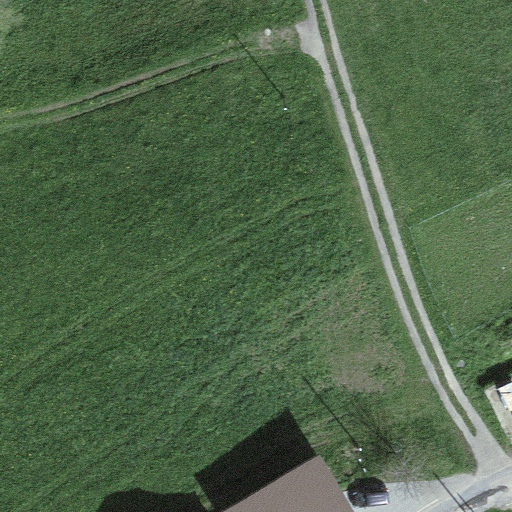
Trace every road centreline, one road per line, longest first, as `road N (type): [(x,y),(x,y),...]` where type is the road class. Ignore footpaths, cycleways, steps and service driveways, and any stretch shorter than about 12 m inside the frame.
road 1 (track): [(321,0),(400,276),(453,399),(508,482)]
road 2 (track): [(331,38),(248,50),(118,98),(0,123)]
